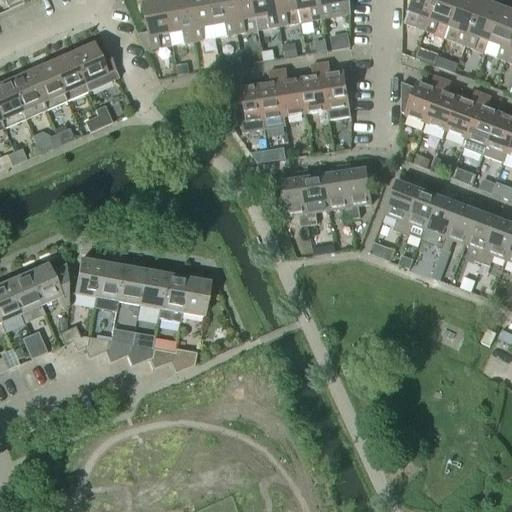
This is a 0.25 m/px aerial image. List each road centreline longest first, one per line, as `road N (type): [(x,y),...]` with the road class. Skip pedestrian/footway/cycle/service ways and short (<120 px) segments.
road 1 (residential): [(382,140),(387,0)]
road 2 (residential): [(154,118),(97,11)]
